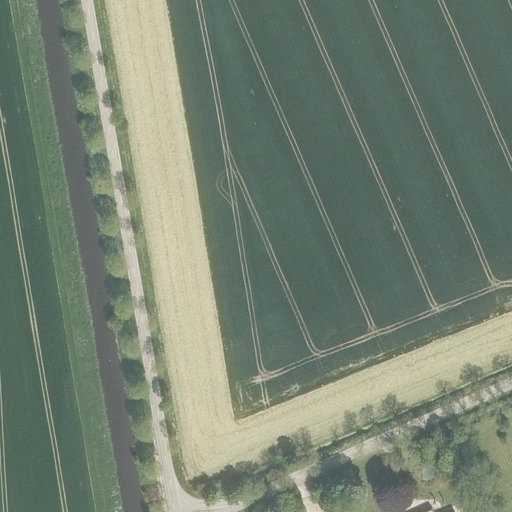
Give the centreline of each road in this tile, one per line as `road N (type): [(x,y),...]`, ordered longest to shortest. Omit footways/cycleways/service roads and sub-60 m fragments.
road 1 (tertiary): [(87,0),(174,510)]
road 2 (tertiary): [(231,506),(511,385)]
